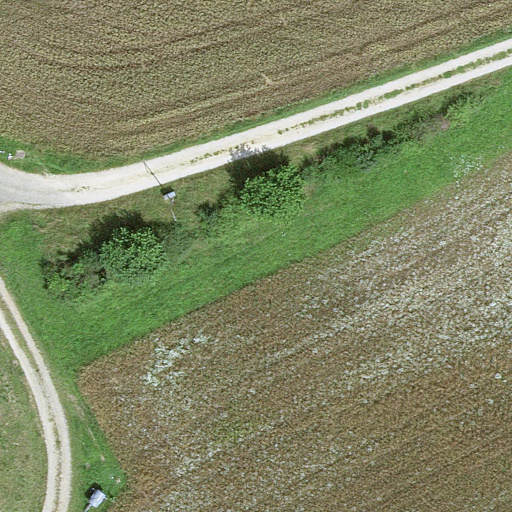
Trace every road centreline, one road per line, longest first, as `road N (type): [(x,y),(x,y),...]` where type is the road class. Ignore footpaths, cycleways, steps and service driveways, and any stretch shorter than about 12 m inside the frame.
road 1 (track): [(0,199),(92,194),(184,173),(511,56)]
road 2 (track): [(0,309),(32,414),(49,511)]
